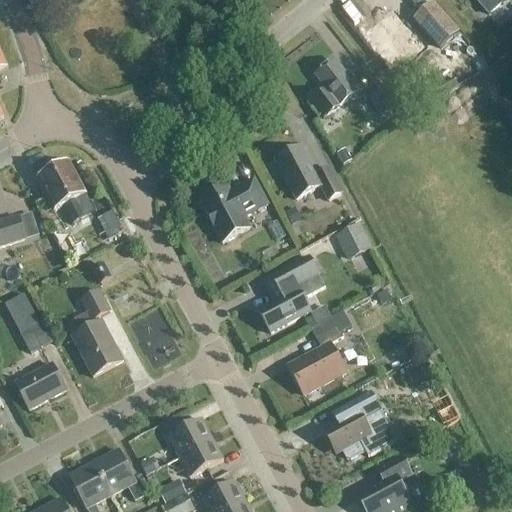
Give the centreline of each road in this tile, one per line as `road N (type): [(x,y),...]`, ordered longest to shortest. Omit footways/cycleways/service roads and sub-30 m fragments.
road 1 (unclassified): [(126,182),(199,141),(258,53),(325,0)]
road 2 (residential): [(0,473),(219,359)]
road 3 (tertiary): [(219,359),(126,182)]
road 4 (tertiary): [(302,511),(219,359)]
road 5 (tertiary): [(40,123),(40,95),(11,0)]
